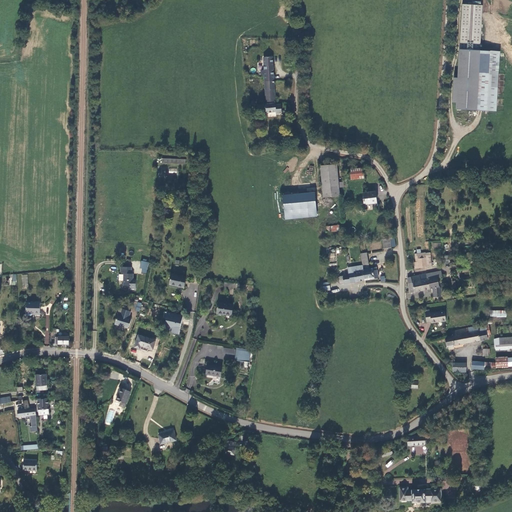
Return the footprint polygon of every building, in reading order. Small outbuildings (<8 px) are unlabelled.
[(481,6),(461,5),(456,78),(453,78),(451,103),(455,103),(454,110),(494,112),(498,52),(478,51),(481,6)] [(265,70),(260,71),(261,76),(265,76),(266,82),(274,81),(272,57),(264,57),(265,70)] [(276,101),(274,81),(266,82),(267,102),(276,101)] [(276,103),(265,103),(266,112),(276,111),(276,113),(282,113),(281,104),(276,105),(276,103)] [(320,166),(323,197),(338,196),(338,187),(343,187),(342,182),(338,183),(336,165),(320,166)] [(350,170),(351,180),(363,178),(361,168),(350,170)] [(362,193),(364,204),(376,202),(375,195),(374,191),(362,193)] [(315,193),(284,195),(285,219),(317,216),(315,193)] [(394,238),(382,240),(383,248),(396,246),(394,238)] [(415,269),(419,268),(431,267),(432,267),(430,252),(415,254),(416,263),(415,263),(415,269)] [(142,269),(141,273),(147,273),(148,262),(141,261),(140,269),(142,269)] [(356,282),(365,280),(364,270),(363,265),(353,267),(356,282)] [(130,268),(120,268),(120,274),(123,275),(123,286),(130,286),(130,291),(135,292),(135,280),(133,280),(133,275),(130,275),(130,268)] [(379,278),(377,268),(369,269),(364,270),(365,280),(379,278)] [(468,269),(456,272),(457,278),(470,276),(468,269)] [(441,271),(419,275),(421,281),(437,278),(442,277),(441,271)] [(185,277),(171,274),(169,284),(178,286),(178,287),(183,288),(185,277)] [(439,287),(437,278),(421,281),(419,275),(407,278),(408,285),(410,293),(431,289),(433,290),(435,298),(442,296),(440,288),(439,287)] [(340,285),(351,283),(350,276),(339,278),(340,285)] [(40,302),(26,303),(26,313),(34,313),(34,314),(40,314),(40,302)] [(231,307),(217,305),(215,315),(224,316),(224,317),(230,318),(231,307)] [(131,311),(122,308),(121,313),(118,312),(114,323),(122,326),(124,324),(125,327),(128,328),(131,318),(127,317),(127,316),(129,316),(131,311)] [(183,317),(163,313),(162,319),(165,319),(164,323),(166,323),(171,330),(170,333),(177,335),(178,332),(177,330),(179,328),(180,325),(181,325),(183,317)] [(431,325),(443,323),(441,313),(430,315),(430,314),(425,315),(426,324),(431,323),(431,325)] [(477,327),(468,329),(469,334),(471,343),(488,340),(486,332),(478,333),(477,327)] [(447,348),(471,343),(469,334),(466,334),(465,329),(452,332),(452,337),(445,338),(447,348)] [(155,340),(138,335),(135,347),(139,348),(140,345),(152,348),(155,340)] [(511,337),(500,338),(494,339),(494,345),(495,347),(496,351),(510,349),(510,348),(511,348),(511,337)] [(237,351),(236,360),(250,363),(252,353),(237,351)] [(511,358),(495,360),(495,364),(496,368),(509,368),(508,366),(511,365),(511,358)] [(454,364),(454,373),(466,373),(466,364),(454,364)] [(207,365),(206,374),(220,377),(222,368),(207,365)] [(37,390),(47,389),(46,374),(36,375),(37,390)] [(126,403),(130,391),(120,388),(116,400),(126,403)] [(37,397),(39,414),(49,412),(47,396),(37,397)] [(24,409),(17,411),(18,418),(30,416),(32,427),(36,426),(36,415),(35,408),(24,409)] [(174,432),(158,436),(159,444),(175,441),(174,432)] [(428,438),(407,439),(407,446),(429,445),(428,438)] [(236,443),(226,442),(224,453),(235,455),(236,443)] [(391,450),(380,454),(382,458),(392,454),(391,450)] [(24,460),(23,470),(36,471),(37,461),(24,460)] [(409,488),(401,488),(401,501),(408,501),(413,501),(413,503),(441,503),(440,491),(409,491),(409,488)]
